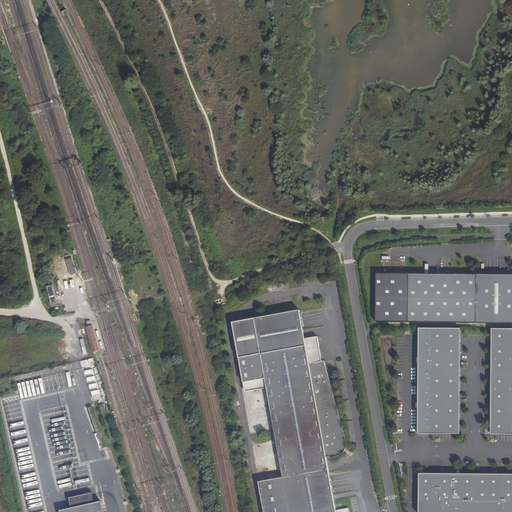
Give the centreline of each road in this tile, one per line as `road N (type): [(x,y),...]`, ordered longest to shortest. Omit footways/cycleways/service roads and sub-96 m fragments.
road 1 (unclassified): [(393,511),(349,239),(376,224),(511,220)]
road 2 (track): [(337,246),(225,284),(213,279),(153,112),(101,0)]
road 3 (track): [(0,137),(35,316)]
